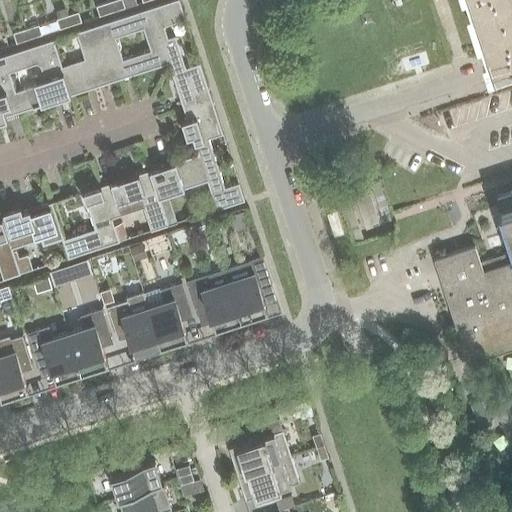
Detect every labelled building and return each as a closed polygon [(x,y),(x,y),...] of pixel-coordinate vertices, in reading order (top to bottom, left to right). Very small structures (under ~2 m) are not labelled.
[(111,11),(124,7),(121,0),(112,0),(108,1),(111,11)] [(178,0),(171,0),(150,7),(169,62),(168,62),(183,108),(211,99),(199,63),(185,67),(174,35),(167,38),(163,25),(185,18),(178,0)] [(511,0),(476,0),(493,51),(511,44),(511,0)] [(108,1),(95,6),(99,15),(111,11),(108,1)] [(101,23),(119,78),(168,62),(169,62),(150,7),(101,23)] [(70,25),(81,21),(78,11),(67,15),(70,25)] [(67,15),(56,18),(59,28),(70,25),(67,15)] [(70,94),(119,78),(101,23),(75,31),(84,58),(60,66),(70,94)] [(28,38),(41,34),(38,24),(25,28),(28,38)] [(25,28),(12,33),(16,42),(28,38),(25,28)] [(40,65),(44,77),(41,82),(14,91),(20,110),(70,94),(60,66),(52,39),(2,55),(8,72),(35,63),(40,65)] [(20,110),(14,91),(8,72),(2,55),(0,55),(0,123),(7,121),(5,115),(20,110)] [(198,153),(207,179),(216,208),(244,199),(238,182),(224,187),(207,137),(222,133),(211,99),(183,108),(187,120),(181,122),(187,138),(192,137),(198,153)] [(149,169),(158,195),(207,179),(198,153),(149,169)] [(149,169),(100,185),(110,217),(143,207),(150,230),(167,224),(158,195),(149,169)] [(385,181),(340,194),(354,243),(400,230),(396,218),(385,181)] [(62,238),(68,257),(118,241),(110,217),(100,185),(82,191),(94,228),(62,238)] [(511,250),(480,261),(474,245),(434,258),(467,361),(511,346),(511,191),(497,196),(511,243),(511,250)] [(41,243),(60,237),(61,237),(49,202),(20,212),(18,206),(2,211),(4,217),(0,218),(9,247),(39,237),(41,243)] [(250,226),(245,211),(233,215),(238,230),(250,226)] [(0,275),(1,279),(18,273),(9,247),(0,218),(0,275)] [(141,243),(129,248),(134,261),(146,257),(141,243)] [(11,251),(18,273),(32,268),(28,254),(18,257),(15,249),(11,251)] [(248,260),(224,268),(228,280),(240,319),(250,316),(252,320),(268,315),(259,288),(270,285),(284,326),(285,326),(262,256),(248,260)] [(50,272),(55,287),(70,282),(65,268),(50,272)] [(208,274),(186,281),(196,309),(207,305),(216,332),(232,327),(230,323),(240,319),(228,280),(224,268),(208,274)] [(163,301),(148,306),(161,346),(171,342),(172,347),(188,341),(179,315),(190,311),(181,282),(160,289),(163,301)] [(102,306),(113,302),(109,289),(98,293),(102,306)] [(128,300),(106,307),(116,335),(127,331),(136,358),(152,353),(150,349),(161,346),(148,306),(143,291),(127,296),(128,300)] [(91,368),(92,372),(108,367),(99,341),(111,337),(101,308),(80,315),(84,327),(68,332),(81,372),(91,368)] [(47,357),(56,384),(72,379),(71,375),(81,372),(68,332),(52,337),(48,326),(27,333),(36,361),(47,357)] [(22,334),(10,338),(9,336),(0,338),(0,397),(0,398),(11,394),(12,399),(28,393),(19,367),(31,363),(22,334)] [(491,423),(481,400),(470,405),(480,428),(491,423)] [(291,455),(282,429),(228,447),(236,473),(291,455)] [(320,432),(311,435),(315,447),(324,444),(320,432)] [(328,457),(324,444),(315,447),(320,460),(328,457)] [(299,481),(291,455),(236,473),(245,499),(299,481)] [(154,459),(110,474),(118,496),(163,481),(163,480),(161,481),(154,459)] [(188,464),(175,468),(178,476),(191,472),(188,464)] [(193,480),(191,472),(178,476),(180,484),(193,480)] [(144,511),(171,504),(163,481),(118,496),(118,497),(120,496),(124,511),(144,511)] [(293,504),(290,494),(275,499),(279,509),(293,504)]
